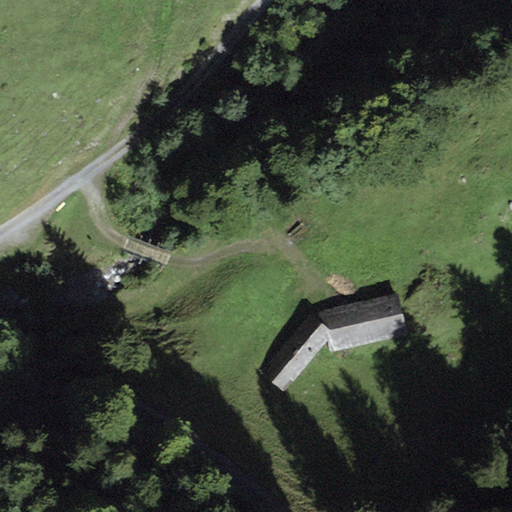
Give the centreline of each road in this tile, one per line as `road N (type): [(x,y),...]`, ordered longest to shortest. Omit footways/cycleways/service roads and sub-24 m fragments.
road 1 (track): [(261,0),(175,107),(96,171),(0,232)]
road 2 (track): [(0,362),(172,429),(278,511)]
road 3 (track): [(96,171),(93,205),(118,242),(204,264),(245,246),(278,250),(315,279)]
